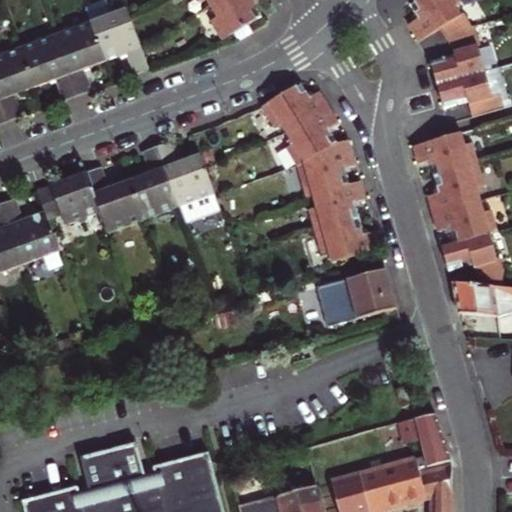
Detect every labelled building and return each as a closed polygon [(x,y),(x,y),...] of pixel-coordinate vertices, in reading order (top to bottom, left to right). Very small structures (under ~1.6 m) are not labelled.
[(195,0),(197,2),(201,0),(205,0),(217,18),(209,23),(224,45),(234,39),(237,44),(242,43),(255,35),(250,28),(263,20),(258,13),(254,6),(259,2),(263,0),(195,0)] [(418,11),(434,0),(424,0),(409,10),(412,15),(418,11)] [(451,0),(434,0),(418,11),(425,20),(415,29),(418,34),(453,11),(445,5),(451,0)] [(263,10),(259,2),(254,6),(258,13),(263,10)] [(91,23),(105,62),(125,55),(133,76),(149,70),(127,9),(91,23)] [(497,97),(487,71),(478,47),(488,44),(482,29),(475,32),(462,14),(458,15),(453,11),(418,34),(423,43),(440,31),(450,39),(454,50),(457,57),(432,66),(445,111),(469,104),(471,110),(473,118),(511,108),(505,93),(497,97)] [(91,23),(55,36),(77,96),(92,91),(84,70),(105,62),(91,23)] [(21,49),(35,88),(54,81),(62,102),(77,96),(55,36),(21,49)] [(16,95),(35,88),(21,49),(0,56),(0,98),(9,121),(24,116),(16,95)] [(279,125),(286,136),(293,146),(286,151),(297,169),(305,197),(312,196),(316,206),(308,209),(322,255),(329,253),(333,266),(383,251),(376,232),(372,233),(366,235),(364,228),(359,212),(357,204),(362,202),(368,200),(362,181),(351,184),(349,178),(347,170),(353,168),(360,165),(352,143),(340,147),(336,140),(331,133),(337,129),(342,126),(322,90),(315,94),(310,97),(305,89),(301,83),(261,109),(273,129),(279,125)] [(305,89),(310,97),(315,94),(312,91),(309,86),(305,89)] [(0,124),(9,121),(0,98),(0,124)] [(339,132),(337,129),(331,133),(336,140),(342,137),(339,132)] [(481,209),(478,197),(474,187),(481,185),(467,146),(462,148),(458,135),(408,148),(414,167),(424,164),(426,172),(430,186),(432,193),(423,195),(434,231),(446,227),(449,235),(450,242),(438,245),(445,269),(474,261),(477,271),(482,286),(500,288),(504,268),(498,252),(493,253),(486,231),(493,228),(486,207),(481,209)] [(172,142),(157,148),(180,209),(186,224),(222,211),(206,169),(201,156),(180,164),(172,142)] [(129,183),(144,222),(180,209),(157,148),(143,153),(151,175),(129,183)] [(108,190),(101,168),(85,174),(100,216),(108,236),(144,222),(129,183),(108,190)] [(354,171),(353,168),(347,170),(349,178),(356,176),(354,171)] [(100,216),(85,174),(35,193),(43,215),(47,225),(61,220),(65,229),(100,216)] [(23,267),(58,254),(47,225),(43,215),(23,222),(15,200),(0,206),(23,267)] [(357,204),(359,212),(365,210),(364,207),(362,202),(357,204)] [(0,275),(23,267),(0,206),(0,205),(0,275)] [(366,235),(372,233),(371,230),(370,226),(364,228),(366,235)] [(394,310),(383,272),(318,289),(329,328),(394,310)] [(511,288),(500,288),(482,286),(450,283),(459,315),(501,318),(499,302),(511,303),(511,288)] [(414,403),(409,385),(399,388),(403,406),(414,403)] [(427,451),(418,420),(397,426),(406,456),(427,451)] [(231,511),(217,451),(150,469),(144,442),(89,456),(95,483),(30,499),(32,511),(231,511)] [(360,474),(360,475),(369,511),(375,511),(432,497),(431,511),(454,511),(454,465),(420,474),(416,459),(360,474)] [(323,506),(317,487),(277,497),(281,511),(324,511),(323,508),(324,508),(323,506)]
